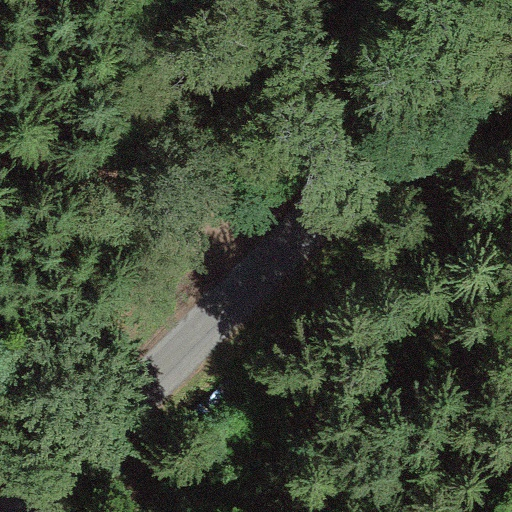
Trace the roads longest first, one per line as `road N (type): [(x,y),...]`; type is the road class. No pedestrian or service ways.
road 1 (tertiary): [(38,511),(511,36)]
road 2 (track): [(0,133),(185,227),(293,255)]
